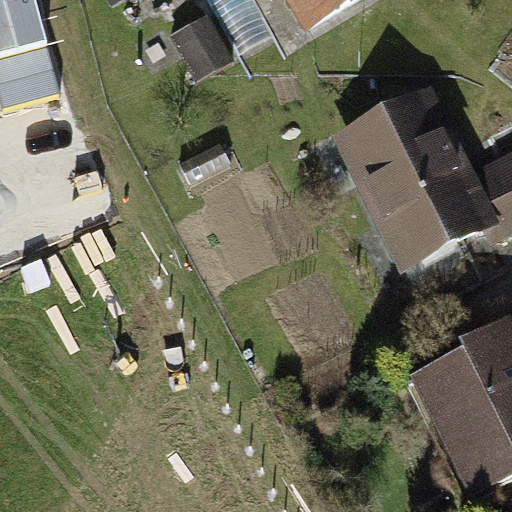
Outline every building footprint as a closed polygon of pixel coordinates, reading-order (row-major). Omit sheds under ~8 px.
[(99,0),(108,12),(127,0),(99,0)] [(280,0),(305,42),(374,0),(280,0)] [(165,36),(192,89),(236,66),(209,14),(165,36)] [(426,94),(328,144),(399,284),(483,242),(488,252),(511,239),(511,154),(468,177),(426,94)] [(220,147),(174,169),(185,193),(231,171),(220,147)] [(403,386),(463,503),(511,478),(511,327),(509,321),(453,349),(458,358),(403,386)]
